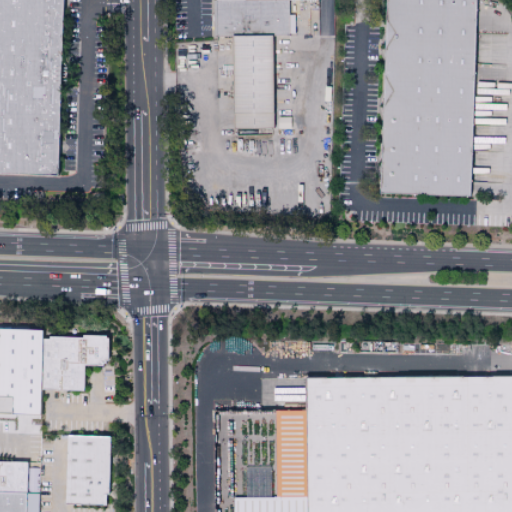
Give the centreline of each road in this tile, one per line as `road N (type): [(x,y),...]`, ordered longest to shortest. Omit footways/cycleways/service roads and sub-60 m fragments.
road 1 (primary): [(511,263),(142,252)]
road 2 (primary): [(147,286),(511,300)]
road 3 (residential): [(142,252),(142,0)]
road 4 (residential): [(145,268),(149,511)]
road 5 (primary): [(0,281),(147,286)]
road 6 (primary): [(142,252),(0,247)]
